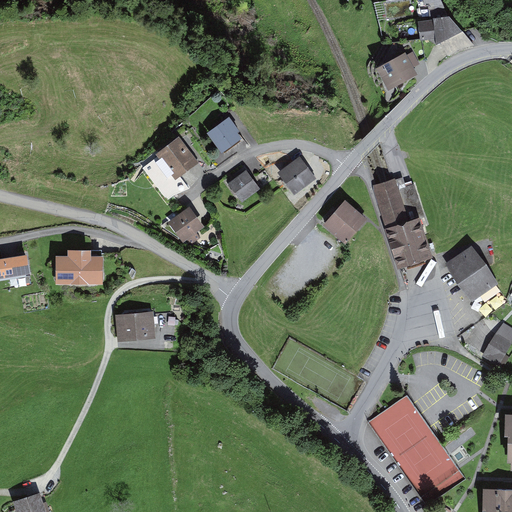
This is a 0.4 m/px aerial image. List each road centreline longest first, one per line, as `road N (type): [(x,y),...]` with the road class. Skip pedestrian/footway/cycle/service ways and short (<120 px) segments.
road 1 (residential): [(0,196),(127,229),(236,297)]
road 2 (tertiary): [(346,169),(447,66),(511,48)]
road 3 (tertiary): [(342,446),(233,336),(236,297)]
road 4 (residential): [(179,199),(271,145),(322,150),(346,169)]
road 5 (tertiary): [(236,297),(346,169)]
road 6 (residential): [(407,318),(342,446)]
